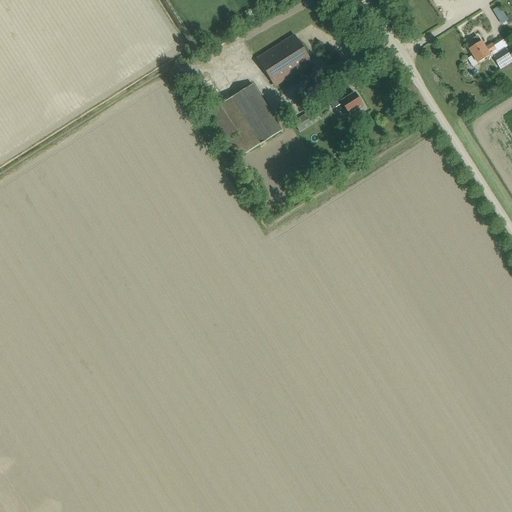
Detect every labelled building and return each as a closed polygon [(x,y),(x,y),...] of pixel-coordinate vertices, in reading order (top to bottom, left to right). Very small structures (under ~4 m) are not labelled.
[(497,4),(491,8),(500,21),(506,17),(497,4)] [(294,36),(257,59),(275,87),(312,63),(294,36)] [(488,54),(495,50),(492,44),(485,49),(481,42),(468,50),(477,64),(489,56),(488,54)] [(210,98),(219,93),(208,75),(199,81),(210,98)] [(252,85),(209,113),(239,159),(282,131),(252,85)] [(348,114),(362,106),(354,94),(348,98),(343,91),(328,100),(333,109),(342,104),(348,114)] [(299,134),(316,123),(309,111),(292,121),(299,134)]
